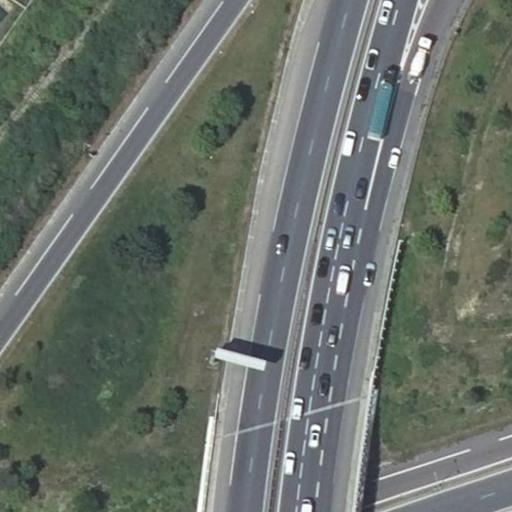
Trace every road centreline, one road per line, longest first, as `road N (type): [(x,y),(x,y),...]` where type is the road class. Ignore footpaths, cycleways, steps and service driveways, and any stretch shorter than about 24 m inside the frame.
road 1 (trunk): [(343,0),(252,421),(244,511)]
road 2 (trunk): [(227,0),(0,322)]
road 3 (trunk): [(299,511),(347,209)]
road 4 (trunk): [(511,443),(292,511)]
road 5 (trunk): [(347,209),(433,0)]
road 6 (trunk): [(347,209),(392,0)]
